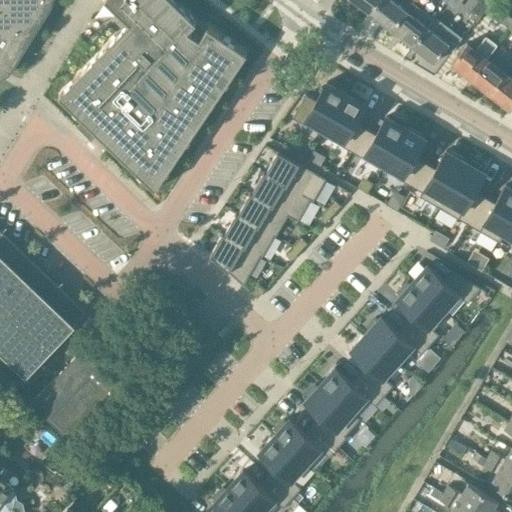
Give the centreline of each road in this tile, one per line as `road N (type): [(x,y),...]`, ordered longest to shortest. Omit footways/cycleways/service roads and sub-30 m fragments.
road 1 (residential): [(511,144),(295,13)]
road 2 (residential): [(158,469),(272,345)]
road 3 (residential): [(272,345),(380,221)]
road 4 (residential): [(272,345),(159,230)]
